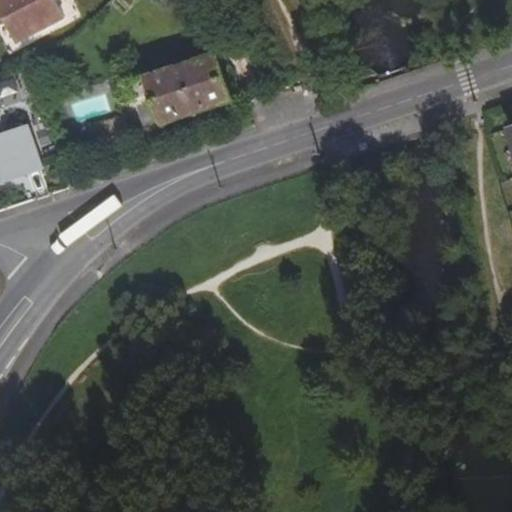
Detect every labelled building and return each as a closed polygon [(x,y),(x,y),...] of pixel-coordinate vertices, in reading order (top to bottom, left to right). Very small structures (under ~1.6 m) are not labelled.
[(0,0),(0,1),(19,43),(65,23),(54,0),(0,0)] [(133,0),(128,2),(132,15),(162,4),(160,0),(133,0)] [(162,4),(132,15),(115,21),(120,34),(154,22),(167,17),(162,4)] [(188,43),(181,21),(157,30),(164,52),(188,43)] [(131,86),(133,93),(146,130),(233,101),(218,56),(171,71),(140,81),(131,86)] [(119,98),(133,93),(131,86),(117,91),(119,98)] [(93,147),(128,135),(123,118),(88,130),(93,147)] [(32,127),(0,138),(0,186),(47,171),(32,127)]
